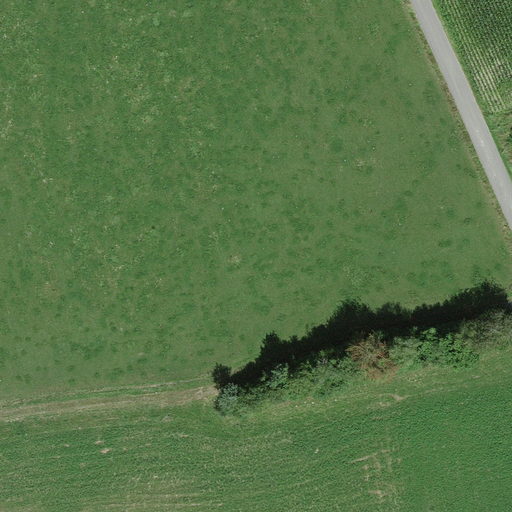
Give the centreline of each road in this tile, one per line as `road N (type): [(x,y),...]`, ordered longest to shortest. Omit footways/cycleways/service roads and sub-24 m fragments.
road 1 (track): [(511,302),(348,339),(201,395),(0,416)]
road 2 (unclassified): [(416,0),(511,211)]
